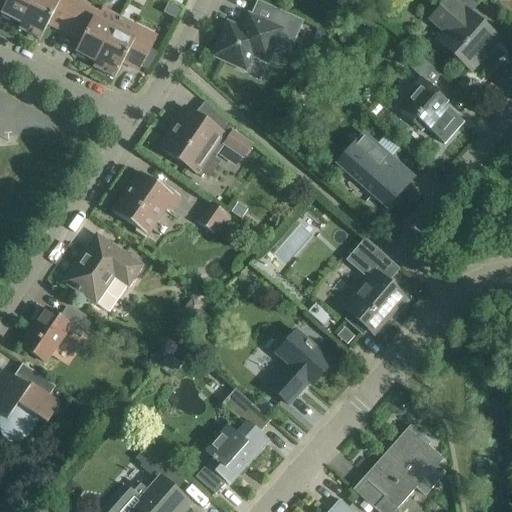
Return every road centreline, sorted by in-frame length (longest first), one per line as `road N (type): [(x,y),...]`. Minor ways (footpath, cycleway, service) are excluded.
road 1 (residential): [(454,297),(261,511)]
road 2 (residential): [(511,83),(504,122),(399,249),(454,297)]
road 3 (residential): [(0,318),(134,119)]
road 4 (residential): [(134,119),(0,54)]
road 5 (residential): [(134,119),(176,61),(203,0)]
